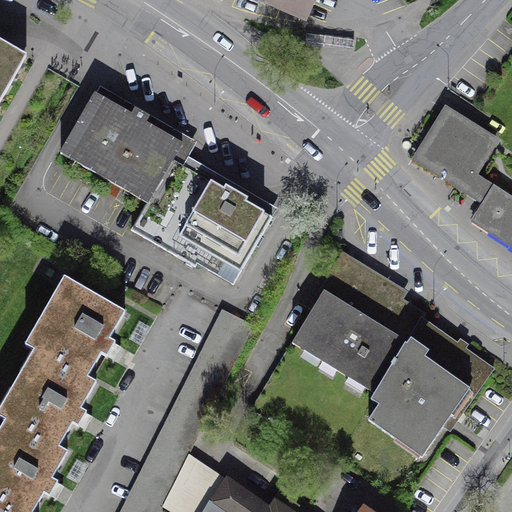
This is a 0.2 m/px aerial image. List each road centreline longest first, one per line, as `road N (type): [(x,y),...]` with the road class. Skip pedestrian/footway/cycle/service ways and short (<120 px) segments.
road 1 (secondary): [(135,0),(334,153)]
road 2 (secondary): [(334,153),(511,311)]
road 3 (residential): [(334,153),(484,0)]
